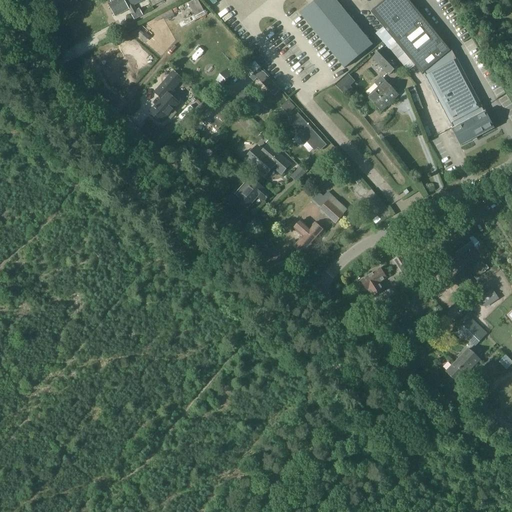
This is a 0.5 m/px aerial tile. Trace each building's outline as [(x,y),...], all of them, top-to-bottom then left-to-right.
[(137,11),(134,6),(144,0),(109,0),(111,3),(109,4),(115,17),(129,9),(131,14),(134,20),(143,15),(140,9),(137,11)] [(195,0),(189,4),(191,8),(178,15),(182,22),(195,15),(195,16),(198,20),(206,15),(204,11),(197,0),(195,0)] [(335,0),(317,0),(300,14),(345,69),(373,46),(335,0)] [(385,0),(372,12),(424,75),(454,50),(447,42),(445,43),(432,28),(435,26),(422,11),(420,12),(409,0),(385,0)] [(372,58),(389,77),(401,65),(384,47),(372,58)] [(263,72),(260,69),(261,68),(255,61),(244,72),(254,82),(257,79),(266,88),(270,93),(277,87),(273,82),(264,72),(263,72)] [(164,99),(152,112),(154,114),(152,116),(158,121),(160,119),(162,122),(168,115),(171,119),(176,113),(173,110),(182,99),(172,90),(181,80),(174,73),(157,92),(164,99)] [(382,111),(399,95),(382,77),(376,83),(379,87),(368,97),(382,111)] [(355,82),(354,80),(349,84),(347,82),(340,89),(346,96),(353,90),(350,86),(355,82)] [(470,83),(438,100),(462,145),(494,128),(470,83)] [(236,98),(245,107),(256,96),(246,86),(236,98)] [(294,107),(288,101),(282,107),(288,113),(294,107)] [(254,116),(261,109),(255,103),(248,110),(254,116)] [(217,132),(231,118),(223,110),(209,124),(217,132)] [(323,148),(322,147),(324,145),(295,114),(288,120),(297,130),(296,133),(297,136),(301,140),(304,142),(305,141),(315,152),(318,149),(319,149),(320,151),(323,148)] [(263,132),(259,137),(266,144),(270,139),(263,132)] [(184,140),(190,145),(195,141),(189,135),(184,140)] [(267,146),(261,153),(256,148),(254,150),(251,150),(248,154),(248,157),(245,161),(263,177),(272,166),(280,174),(288,164),(267,146)] [(309,170),(313,169),(315,165),(313,161),(310,159),(306,162),(306,168),(309,170)] [(306,173),(300,167),(291,177),(297,183),(306,173)] [(198,175),(200,177),(206,182),(211,175),(205,170),(203,169),(198,175)] [(269,196),(254,182),(249,178),(235,194),(240,198),(238,200),(247,207),(257,196),(264,202),(269,196)] [(380,221),(392,214),(371,191),(361,199),(380,221)] [(335,223),(342,215),(347,209),(328,192),(324,197),(319,193),(312,202),(321,210),(320,211),(335,223)] [(301,235),(303,237),(293,247),(303,255),(323,232),(316,225),(311,231),(300,222),(294,229),(301,235)] [(489,252),(476,234),(453,250),(458,258),(474,246),(482,257),(489,252)] [(404,278),(413,272),(407,264),(402,267),(397,258),(393,261),(404,278)] [(477,278),(486,272),(489,269),(484,261),(480,263),(479,261),(470,267),(477,278)] [(381,269),(361,281),(367,291),(368,290),(373,297),(384,290),(379,283),(387,278),(381,269)] [(454,281),(465,295),(475,287),(463,273),(454,281)] [(493,303),(487,294),(480,299),(486,308),(493,303)] [(475,347),(488,334),(470,317),(470,318),(467,315),(456,327),(458,329),(458,330),(475,347)] [(469,349),(455,363),(466,374),(480,359),(469,349)] [(511,365),(511,361),(506,356),(499,362),(507,370),(511,365)] [(479,372),(485,380),(500,373),(491,362),(479,372)] [(466,374),(455,363),(446,372),(458,383),(466,374)]
